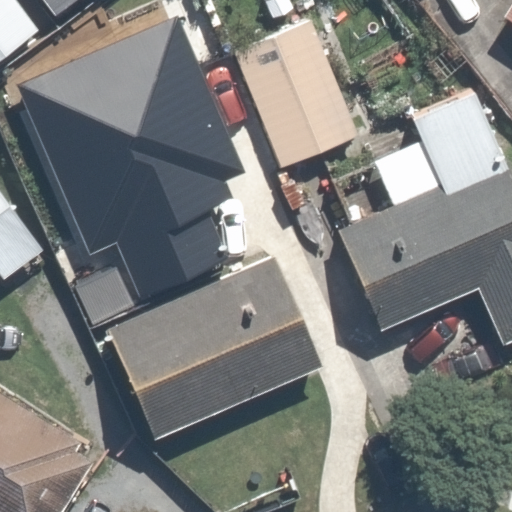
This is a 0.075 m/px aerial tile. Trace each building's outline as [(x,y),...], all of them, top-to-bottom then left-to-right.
[(0,0),(0,46),(37,16),(23,0),(0,0)] [(37,0),(46,12),(61,0),(37,0)] [(511,0),(489,0),(489,1),(511,15),(511,0)] [(356,128),(307,4),(226,36),(274,160),(356,128)] [(443,61),(427,25),(363,54),(379,91),(443,61)] [(408,126),(433,179),(497,148),(464,78),(399,109),(408,126)] [(433,179),(408,126),(357,151),(382,204),(433,179)] [(511,178),(497,148),(433,179),(382,204),(326,231),(373,328),(451,290),(477,344),(511,327),(511,178)] [(0,256),(28,237),(0,196),(0,256)] [(274,258),(101,328),(143,434),(317,365),(274,258)] [(34,511),(79,442),(0,392),(0,511),(34,511)]
